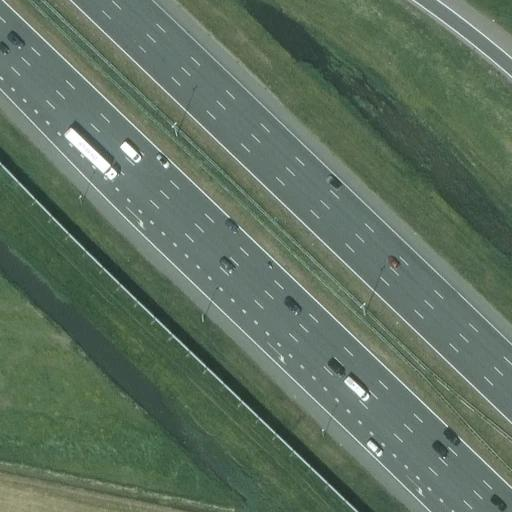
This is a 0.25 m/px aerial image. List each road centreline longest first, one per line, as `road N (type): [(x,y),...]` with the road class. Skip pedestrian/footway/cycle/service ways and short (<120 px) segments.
road 1 (motorway): [(0,38),(493,511)]
road 2 (motorway): [(511,386),(108,0)]
